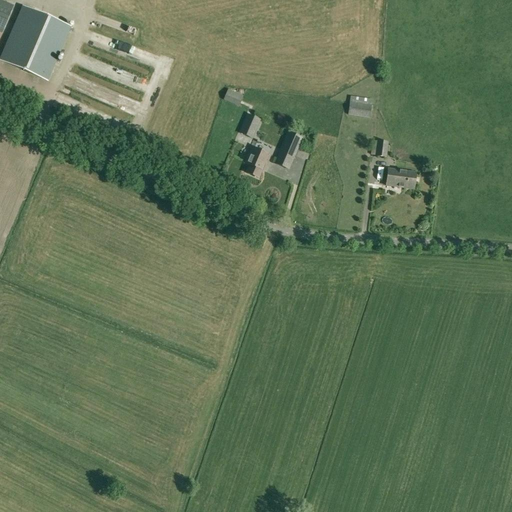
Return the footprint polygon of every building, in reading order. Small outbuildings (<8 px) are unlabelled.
[(0,0),(0,32),(2,33),(14,7),(0,0)] [(0,60),(0,61),(47,82),(70,27),(23,7),(0,60)] [(224,99),(239,106),(243,97),(228,90),(224,99)] [(348,115),(370,118),(373,100),(350,97),(348,115)] [(230,126),(233,115),(218,110),(214,121),(230,126)] [(251,140),(260,121),(248,115),(239,134),(251,140)] [(289,133),(275,164),(288,170),(301,139),(289,133)] [(376,157),(386,158),(389,143),(378,142),(376,157)] [(246,173),(258,179),(262,171),(263,172),(270,156),(252,148),(245,164),(249,166),(246,173)] [(386,186),(414,190),(416,174),(388,171),(386,186)]
